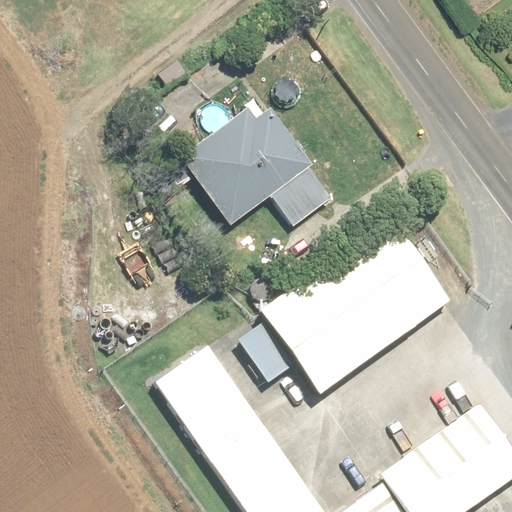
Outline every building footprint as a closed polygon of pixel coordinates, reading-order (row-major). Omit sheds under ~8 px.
[(269,202),(293,233),(328,206),(304,175),(309,172),(259,105),(178,166),(229,233),(269,202)] [(393,205),(261,291),(319,379),(451,293),(393,205)] [(147,364),(243,511),(318,511),(325,508),(206,326),(147,364)] [(511,435),(483,388),(381,450),(419,511),(425,511),(511,459),(511,435)] [(403,511),(375,467),(326,499),(334,511),(403,511)]
